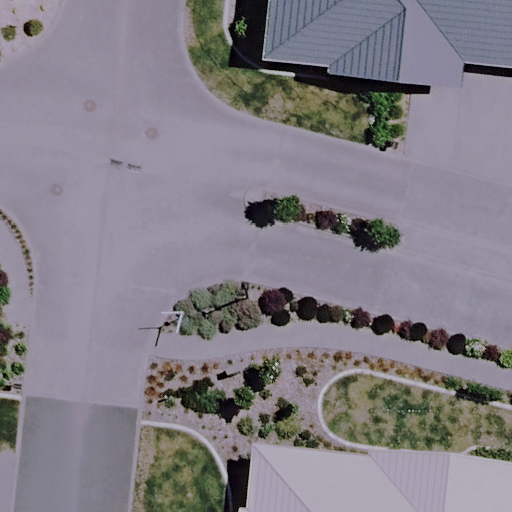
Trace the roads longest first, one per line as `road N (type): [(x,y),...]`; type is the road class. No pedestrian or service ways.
road 1 (residential): [(511,255),(116,145)]
road 2 (residential): [(116,145),(75,511)]
road 3 (residential): [(116,145),(130,0)]
